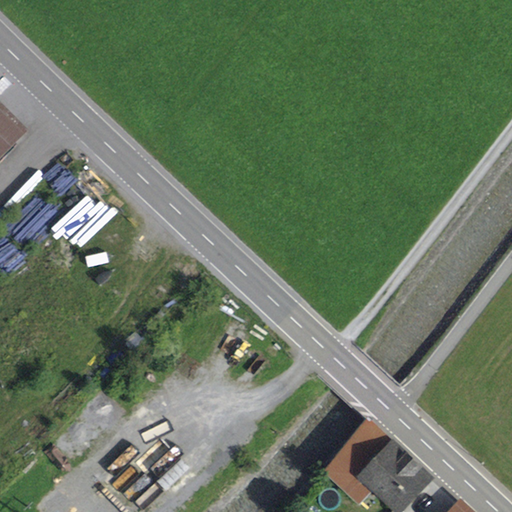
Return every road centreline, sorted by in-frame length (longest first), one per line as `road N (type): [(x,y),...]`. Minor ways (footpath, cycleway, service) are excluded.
road 1 (secondary): [(0,38),(393,414)]
road 2 (track): [(511,132),(336,361)]
road 3 (residential): [(393,414),(511,260)]
road 4 (secondary): [(393,414),(498,511)]
